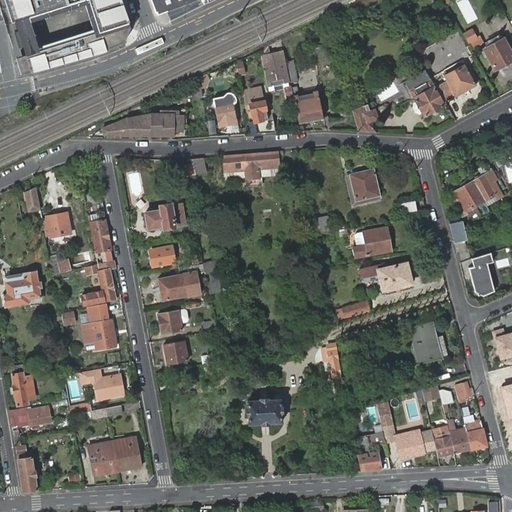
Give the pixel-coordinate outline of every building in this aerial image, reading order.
[(0,0),(0,10),(1,13),(13,53),(20,77),(33,73),(28,56),(98,34),(88,0),(77,4),(17,22),(17,21),(15,14),(14,6),(14,0),(0,0)] [(14,0),(14,6),(15,14),(17,21),(17,22),(77,4),(88,0),(98,34),(28,56),(33,73),(102,53),(125,43),(128,35),(130,28),(119,0),(14,0)] [(209,3),(208,0),(151,0),(157,15),(166,12),(170,20),(209,3)] [(481,34),(475,37),(471,29),(463,33),(472,48),(485,42),(481,34)] [(483,50),(494,69),(511,58),(511,56),(502,39),(483,50)] [(263,49),(260,50),(268,86),(271,85),(271,81),(282,78),(283,82),(289,81),(282,51),(265,55),(263,49)] [(242,62),(236,63),(238,75),(245,74),(242,62)] [(446,83),(437,88),(444,101),(454,96),(455,97),(475,86),(463,64),(460,66),(458,63),(444,71),(446,73),(442,76),(446,83)] [(424,72),(406,82),(410,90),(409,91),(416,104),(413,105),(412,107),(415,112),(417,112),(420,110),(423,116),(431,112),(433,115),(434,115),(437,114),(437,112),(435,109),(446,104),(444,101),(437,88),(436,87),(434,89),(429,80),(428,80),(424,72)] [(269,90),(285,86),(289,85),(289,81),(283,82),(282,78),(271,81),(271,85),(268,86),(269,90)] [(285,86),(288,99),(294,98),(294,96),(291,85),(289,85),(285,86)] [(261,87),(242,92),(249,124),(254,123),(268,120),(261,87)] [(299,123),(324,118),(318,91),(313,92),(314,97),(299,100),(298,95),(294,96),(294,98),(299,123)] [(215,105),(218,122),(237,119),(233,102),(215,105)] [(369,106),(353,111),(359,131),(370,132),(368,125),(374,124),(379,122),(376,112),(371,113),(369,106)] [(126,119),(102,130),(104,136),(173,136),(172,115),(153,114),(126,119)] [(249,124),(251,134),(257,134),(254,123),(249,124)] [(370,132),(377,133),(374,124),(368,125),(370,132)] [(246,171),(247,177),(259,176),(258,170),(261,166),(279,165),(278,152),(223,157),(224,169),(242,168),(246,171)] [(191,163),(194,174),(203,174),(202,158),(190,159),(191,163)] [(189,176),(194,174),(191,163),(182,166),(185,175),(189,174),(189,176)] [(374,168),(349,174),(355,200),(380,195),(374,168)] [(454,199),(462,213),(499,190),(486,170),(467,183),(465,181),(463,180),(459,182),(459,185),(460,186),(454,191),(458,197),(454,199)] [(292,173),(294,182),(301,181),(299,171),(292,173)] [(40,210),(35,187),(24,192),(28,212),(40,210)] [(403,211),(418,209),(417,199),(402,202),(403,211)] [(181,212),(180,204),(171,206),(171,205),(160,207),(160,210),(145,213),(147,229),(163,227),(164,230),(174,228),(186,226),(184,212),(181,212)] [(89,211),(86,211),(97,264),(111,261),(109,249),(110,249),(103,216),(90,219),(89,211)] [(67,212),(41,217),(45,238),(70,233),(67,212)] [(465,240),(458,215),(457,212),(447,214),(454,243),(465,240)] [(316,215),(317,230),(331,229),(330,215),(316,215)] [(385,228),(357,233),(360,246),(355,247),(354,247),(356,258),(390,251),(385,228)] [(152,250),(155,267),(173,264),(171,247),(152,250)] [(490,253),(471,258),(473,265),(468,267),(475,293),(482,296),(494,291),(487,264),(493,262),(490,253)] [(58,262),(61,271),(69,269),(67,260),(58,262)] [(111,261),(97,264),(84,267),(86,275),(98,273),(101,292),(81,297),(82,305),(113,298),(108,269),(114,268),(113,261),(111,261)] [(204,274),(208,295),(219,292),(212,263),(202,265),(204,274)] [(406,264),(378,270),(383,290),(411,283),(411,281),(412,281),(413,280),(414,278),(413,275),(413,274),(411,273),(408,272),(406,264)] [(195,275),(204,274),(202,265),(193,267),(193,266),(177,269),(179,276),(157,280),(161,301),(198,294),(195,275)] [(38,281),(36,270),(23,273),(24,278),(4,281),(6,293),(2,294),(4,307),(29,303),(28,299),(41,296),(39,287),(42,287),(41,280),(38,281)] [(24,278),(23,273),(3,276),(4,281),(24,278)] [(109,314),(106,302),(94,305),(96,317),(109,314)] [(336,311),(339,320),(360,314),(358,305),(336,311)] [(157,314),(160,334),(182,330),(178,310),(157,314)] [(63,315),(64,324),(74,322),(72,313),(63,315)] [(215,318),(203,321),(205,328),(217,325),(215,318)] [(92,334),(95,350),(116,346),(111,320),(80,326),(82,335),(92,334)] [(431,323),(408,329),(417,362),(440,356),(431,323)] [(511,334),(497,337),(500,355),(511,353),(511,334)] [(162,344),(166,364),(187,360),(184,340),(162,344)] [(321,352),(323,361),(329,361),(331,376),(340,375),(334,343),(326,345),(327,351),(321,352)] [(208,356),(209,364),(223,361),(221,353),(208,356)] [(97,369),(80,372),(82,383),(90,381),(93,383),(96,399),(122,394),(118,374),(99,378),(97,369)] [(14,374),(19,404),(29,402),(29,398),(38,397),(34,376),(25,377),(24,372),(14,374)] [(454,385),(457,399),(469,396),(466,382),(454,385)] [(511,383),(501,387),(509,416),(511,415),(511,383)] [(423,391),(427,411),(435,410),(430,389),(423,391)] [(437,390),(441,404),(452,402),(450,391),(441,389),(437,390)] [(246,401),(248,425),(280,422),(279,399),(246,401)] [(71,415),(90,412),(88,403),(69,407),(71,415)] [(378,417),(380,425),(391,423),(386,403),(376,405),(378,417)] [(368,419),(378,417),(376,405),(376,404),(365,406),(368,419)] [(122,414),(120,405),(105,409),(106,416),(122,414)] [(9,411),(11,426),(21,424),(22,426),(50,421),(47,406),(30,409),(30,407),(9,411)] [(106,416),(105,409),(90,412),(92,419),(106,416)] [(487,446),(480,420),(463,424),(464,427),(470,450),(487,446)] [(453,454),(470,450),(464,427),(448,431),(449,437),(453,454)] [(404,437),(403,432),(394,434),(401,459),(423,454),(417,428),(413,430),(413,434),(404,437)] [(433,440),(449,437),(448,431),(432,435),(433,440)] [(382,433),(353,439),(355,449),(365,447),(366,453),(357,455),(360,471),(382,470),(378,451),(369,453),(367,447),(385,443),(382,433)] [(111,441),(116,472),(141,468),(135,437),(111,441)] [(437,457),(453,454),(449,437),(433,440),(437,457)] [(93,476),(116,472),(111,441),(87,444),(93,476)] [(22,491),(37,490),(31,456),(30,457),(28,451),(26,451),(25,444),(15,446),(22,491)] [(80,472),(69,473),(69,481),(81,480),(80,472)] [(311,502),(311,510),(323,510),(323,502),(311,502)]
